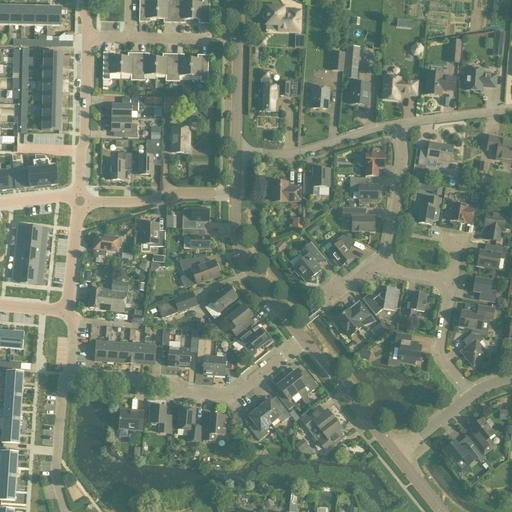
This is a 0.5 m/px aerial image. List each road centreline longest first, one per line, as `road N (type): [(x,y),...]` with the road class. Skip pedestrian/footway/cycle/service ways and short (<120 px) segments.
road 1 (residential): [(67,375),(228,395),(304,340)]
road 2 (residential): [(79,199),(83,0)]
road 3 (tertiary): [(304,340),(242,256),(235,194)]
road 4 (residential): [(236,153),(299,153),(398,124)]
road 5 (residential): [(79,199),(235,194)]
road 6 (tertiary): [(236,153),(239,0)]
road 7 (tertiary): [(396,456),(304,340)]
road 8 (residential): [(389,262),(403,161),(398,124)]
road 9 (residential): [(65,511),(55,477),(67,375)]
road 10 (residential): [(471,396),(440,354),(444,287)]
